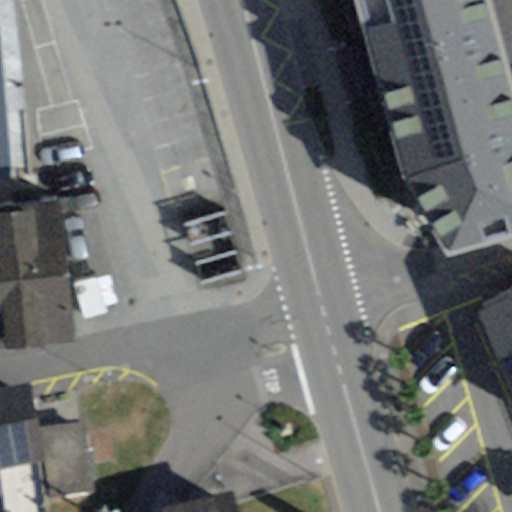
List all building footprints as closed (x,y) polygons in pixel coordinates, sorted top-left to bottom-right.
[(511,99),(485,0),(354,0),(403,182),(450,255),(511,238),(511,99)] [(0,352),(74,345),(58,201),(0,207),(0,352)] [(511,293),(474,310),(511,395),(511,293)] [(29,384),(0,389),(0,468),(43,460),(37,429),(29,384)] [(83,423),(37,429),(43,460),(51,499),(91,495),(83,423)] [(235,511),(231,492),(162,509),(162,511),(235,511)]
